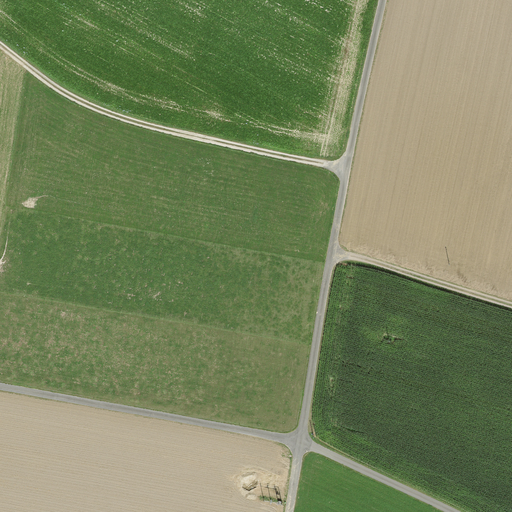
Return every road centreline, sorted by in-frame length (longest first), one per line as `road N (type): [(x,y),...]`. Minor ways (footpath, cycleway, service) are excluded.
road 1 (unclassified): [(289,511),(383,0)]
road 2 (track): [(347,167),(144,126),(79,100),(0,43)]
road 3 (track): [(331,252),(511,304)]
